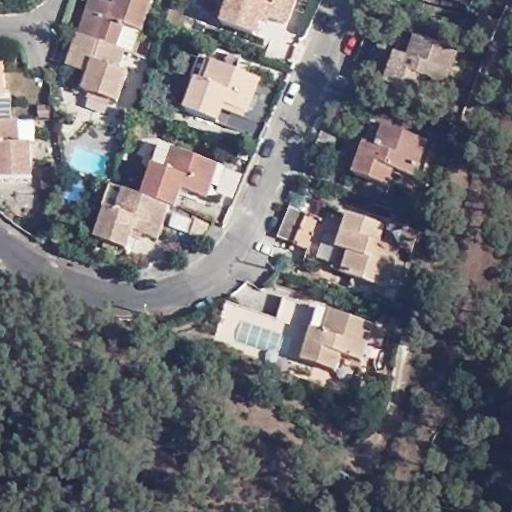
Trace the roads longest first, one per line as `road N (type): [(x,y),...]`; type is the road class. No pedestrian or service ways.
road 1 (track): [(511,39),(364,430),(0,331)]
road 2 (residential): [(0,243),(49,276),(98,293),(169,289),(210,276),(234,248),(337,0)]
